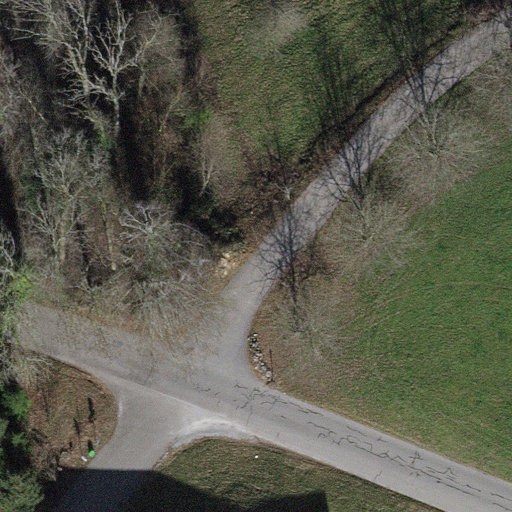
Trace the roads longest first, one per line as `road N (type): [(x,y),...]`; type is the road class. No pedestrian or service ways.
road 1 (track): [(511,28),(449,67),(350,163),(84,511)]
road 2 (unclassified): [(0,317),(511,510)]
